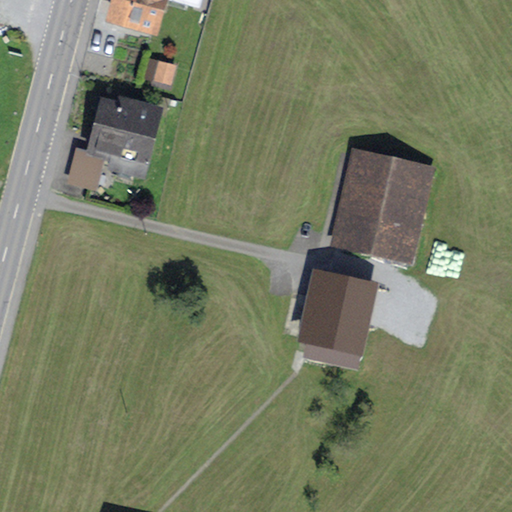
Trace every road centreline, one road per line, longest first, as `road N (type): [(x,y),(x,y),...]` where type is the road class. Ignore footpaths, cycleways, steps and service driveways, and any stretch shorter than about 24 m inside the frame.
road 1 (track): [(23,194),(396,280)]
road 2 (secondary): [(74,0),(0,282)]
